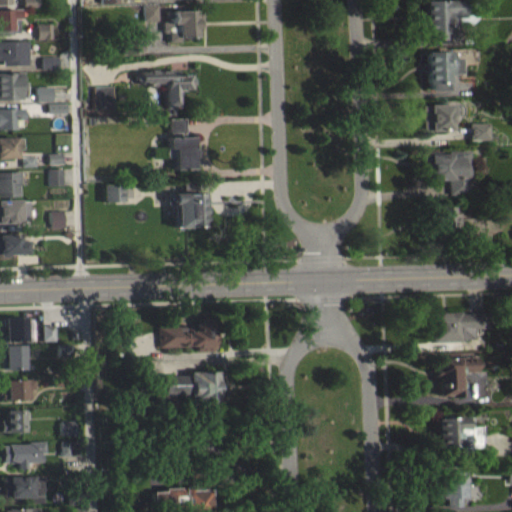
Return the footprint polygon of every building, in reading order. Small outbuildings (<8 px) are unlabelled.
[(0,0),(0,10),(6,10),(6,0),(12,0),(0,0)] [(423,0),(423,31),(426,31),(426,37),(446,37),(446,27),(444,27),(444,15),(461,15),(461,0),(423,0)] [(140,2),(140,20),(155,20),(155,2),(140,2)] [(36,13),(35,3),(20,3),(21,13),(36,13)] [(0,7),(0,32),(9,32),(9,31),(15,30),(14,7),(0,7)] [(168,8),(168,19),(160,19),(160,30),(165,30),(166,40),(177,40),(176,34),(193,34),(193,25),(194,25),(194,24),(200,23),(200,9),(193,9),(193,8),(168,8)] [(32,21),(33,37),(48,36),(48,21),(32,21)] [(119,26),(120,52),(139,51),(138,25),(119,26)] [(48,29),(33,30),(33,45),(49,45),(48,29)] [(0,39),(0,62),(23,62),(22,38),(0,39)] [(427,88),(445,87),(444,81),(446,81),(446,72),(448,72),(448,71),(460,71),(460,56),(453,56),(453,50),(448,50),(448,49),(424,49),(424,60),(422,60),(422,70),(424,70),(425,81),(426,81),(427,88)] [(36,55),(37,67),(54,67),(54,54),(36,55)] [(55,75),(55,63),(37,63),(38,76),(55,75)] [(136,81),(143,81),(143,85),(155,85),(155,82),(162,82),(162,106),(176,106),(176,89),(182,88),(183,86),(190,86),(190,71),(174,71),(174,67),(153,68),(153,67),(146,67),(146,69),(135,69),(136,81)] [(0,70),(0,97),(16,97),(16,95),(22,95),(22,80),(17,80),(17,70),(0,70)] [(90,85),(91,106),(109,105),(108,84),(90,85)] [(32,86),(33,101),(48,100),(47,86),(32,86)] [(43,101),(43,111),(62,111),(62,101),(43,101)] [(419,102),(420,128),(448,128),(448,114),(451,114),(451,101),(419,102)] [(0,105),(0,127),(10,127),(9,117),(18,117),(17,105),(0,105)] [(44,110),(44,119),(63,119),(63,109),(44,110)] [(0,135),(11,135),(11,125),(19,125),(19,114),(0,114),(0,135)] [(165,116),(165,131),(182,130),(181,116),(165,116)] [(466,121),(467,137),(486,137),(486,120),(466,121)] [(166,138),(182,138),(182,124),(166,124),(166,138)] [(487,129),(468,129),(468,146),(487,146),(487,129)] [(164,134),(164,145),(170,145),(171,167),(190,166),(189,155),(190,154),(194,154),(194,147),(191,147),(189,145),(189,134),(164,134)] [(0,135),(12,135),(12,136),(19,136),(19,146),(13,147),(13,156),(0,156),(0,135)] [(467,148),(468,175),(467,175),(467,183),(465,183),(465,192),(446,192),(446,178),(427,178),(427,164),(422,164),(422,149),(467,148)] [(43,151),(44,162),(59,161),(59,151),(43,151)] [(17,155),(18,165),(32,164),(31,154),(17,155)] [(45,170),(60,170),(60,159),(45,160),(45,170)] [(19,163),(19,173),(32,172),(32,162),(19,163)] [(45,166),(45,183),(59,183),(59,166),(45,166)] [(0,169),(0,194),(14,194),(13,183),(19,183),(18,169),(0,169)] [(46,191),(60,191),(60,175),(46,175),(46,191)] [(100,182),(100,200),(122,200),(121,182),(100,182)] [(164,192),(165,201),(171,201),(172,225),(184,225),(184,223),(199,223),(198,210),(205,210),(204,191),(164,192)] [(0,197),(0,220),(16,220),(16,218),(25,218),(24,200),(16,200),(16,197),(0,197)] [(458,211),(459,225),(435,225),(435,220),(429,220),(429,210),(437,210),(437,204),(452,204),(452,211),(458,211)] [(46,209),(46,226),(61,225),(60,208),(46,209)] [(0,232),(0,255),(3,255),(5,252),(13,252),(13,253),(21,253),(21,251),(23,251),(23,238),(15,239),(15,232),(0,232)] [(430,311),(430,341),(460,340),(460,338),(472,338),(472,327),(486,327),(486,311),(462,312),(462,311),(430,311)] [(0,317),(0,333),(1,333),(1,341),(23,340),(23,337),(27,337),(27,317),(0,317)] [(155,326),(187,325),(187,331),(192,331),(191,320),(199,320),(198,317),(209,317),(209,321),(213,321),(213,338),(210,338),(211,350),(193,350),(193,345),(155,346),(155,326)] [(40,340),(53,340),(52,322),(40,322),(40,340)] [(0,368),(23,368),(22,362),(25,362),(25,354),(21,354),(21,343),(1,344),(1,353),(0,353),(0,368)] [(54,343),(55,356),(75,356),(74,343),(54,343)] [(436,394),(446,394),(447,395),(458,395),(457,376),(460,376),(460,371),(477,370),(476,357),(434,358),(434,369),(432,369),(433,377),(436,377),(436,394)] [(158,375),(180,374),(180,382),(184,382),(184,370),(200,369),(200,371),(203,371),(203,369),(213,369),(214,401),(189,401),(189,403),(179,404),(179,392),(158,392),(158,375)] [(48,372),(48,383),(65,383),(64,371),(48,372)] [(0,391),(0,398),(3,398),(3,399),(28,398),(27,388),(32,388),(32,377),(22,378),(3,379),(3,391),(0,391)] [(0,419),(0,430),(22,430),(21,418),(24,417),(23,411),(21,411),(21,408),(3,409),(3,419),(0,419)] [(433,417),(434,445),(454,444),(454,446),(479,445),(479,426),(470,426),(470,416),(433,417)] [(57,420),(72,420),(72,434),(57,434),(57,420)] [(57,440),(57,455),(77,455),(77,439),(57,440)] [(0,444),(5,444),(5,443),(26,443),(26,441),(31,440),(31,441),(41,441),(41,453),(39,453),(39,461),(24,461),(25,468),(14,468),(14,462),(5,462),(5,460),(0,460),(0,444)] [(435,497),(443,497),(443,506),(458,506),(458,497),(461,497),(460,475),(464,475),(464,465),(455,465),(455,470),(435,471),(435,497)] [(1,477),(5,477),(5,475),(28,475),(28,476),(39,476),(39,501),(27,502),(27,496),(6,497),(6,495),(1,495),(1,477)] [(148,490),(159,490),(159,487),(177,486),(177,483),(188,483),(188,488),(205,487),(206,511),(180,511),(180,507),(161,508),(161,505),(148,505),(148,490)] [(83,503),(83,494),(74,494),(75,503),(83,503)]
